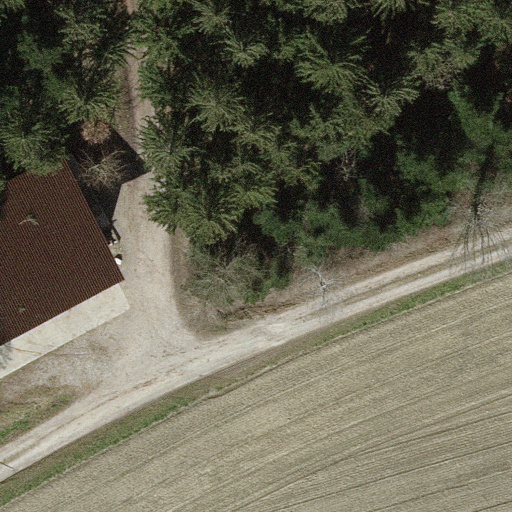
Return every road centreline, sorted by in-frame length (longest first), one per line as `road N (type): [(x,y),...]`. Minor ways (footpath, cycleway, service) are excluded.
road 1 (track): [(0,467),(159,377),(511,251)]
road 2 (track): [(159,377),(93,0)]
